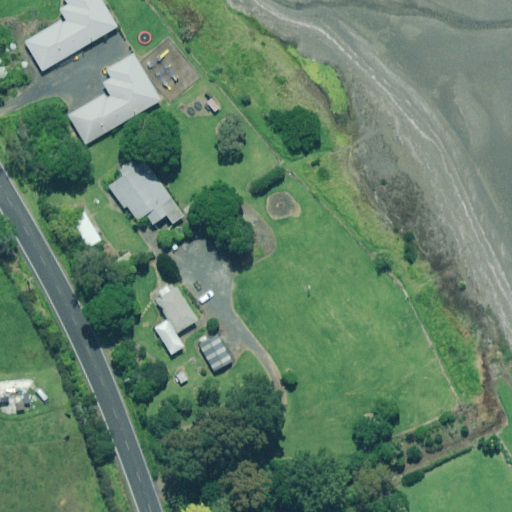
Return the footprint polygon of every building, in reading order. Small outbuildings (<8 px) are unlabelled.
[(44,71),(119,28),(103,0),(67,0),(70,5),(62,9),(68,20),(28,42),(44,71)] [(136,55),(109,71),(113,79),(105,83),(112,96),(107,99),(104,95),(68,116),(85,146),(143,112),(163,100),(136,55)] [(174,225),(186,215),(144,162),(138,167),(134,162),(123,171),(126,174),(111,186),(138,222),(147,215),(155,226),(167,216),(174,225)] [(90,247),(102,240),(85,210),(72,218),(90,247)] [(177,334),(199,321),(178,288),(157,300),(170,321),(177,334)] [(185,347),(177,334),(169,322),(157,330),(173,355),(185,347)] [(215,372),(233,363),(220,336),(202,346),(215,372)]
